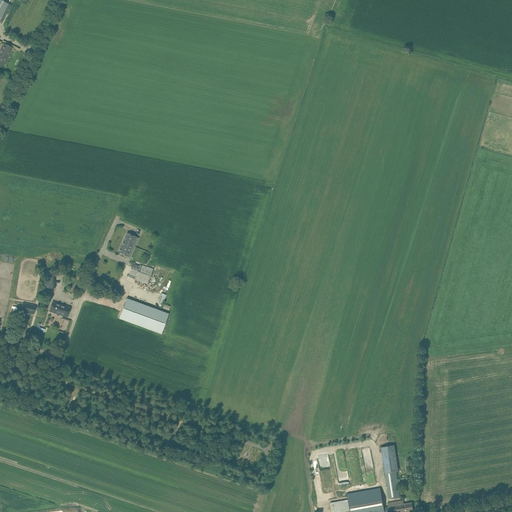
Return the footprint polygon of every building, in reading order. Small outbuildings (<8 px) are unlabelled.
[(0,0),(0,23),(2,24),(11,5),(0,0)] [(3,44),(0,50),(0,63),(3,65),(7,59),(6,58),(11,48),(3,44)] [(127,233),(122,243),(132,247),(132,246),(135,247),(136,244),(134,243),(136,237),(127,233)] [(132,247),(122,243),(118,253),(127,257),(132,247)] [(132,263),(128,277),(148,284),(153,269),(139,264),(139,266),(132,263)] [(47,288),(56,288),(56,272),(47,272),(47,288)] [(164,283),(163,289),(168,290),(171,281),(169,280),(167,284),(164,283)] [(119,319),(161,334),(169,314),(126,298),(119,319)] [(22,306),(18,305),(16,310),(21,311),(21,312),(34,315),(36,305),(23,302),(22,306)] [(49,311),(67,317),(70,308),(52,302),(49,311)] [(31,317),(32,318),(29,321),(32,325),(45,314),(41,309),(31,317)] [(400,496),(395,472),(398,471),(394,445),(381,448),(385,473),(389,498),(400,496)] [(388,507),(383,508),(379,488),(347,494),(348,500),(330,503),(331,511),(405,511),(413,511),(411,502),(403,504),(403,500),(388,503),(388,507)]
